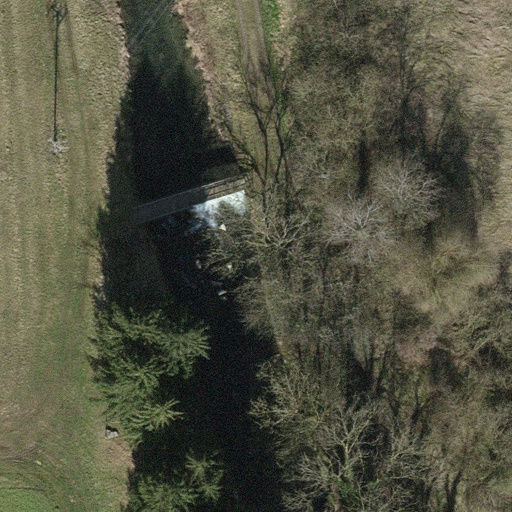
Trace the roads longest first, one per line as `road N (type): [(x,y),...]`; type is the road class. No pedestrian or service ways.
road 1 (track): [(0,443),(48,435),(16,114)]
road 2 (track): [(16,114),(270,93)]
